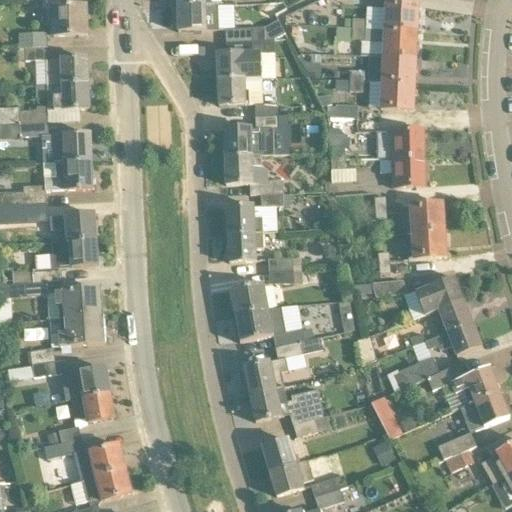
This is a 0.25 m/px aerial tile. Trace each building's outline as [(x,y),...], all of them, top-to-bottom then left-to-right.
[(176,0),(177,9),(217,8),(222,8),(222,0),(176,0)] [(69,10),(68,2),(54,2),(48,3),(43,3),(44,28),(49,28),(49,40),(86,39),(86,10),(69,10)] [(385,35),(417,36),(418,7),(386,6),(385,35)] [(217,8),(177,9),(177,35),(218,34),(217,8)] [(352,32),(366,33),(366,23),(352,22),(352,32)] [(227,44),(253,44),(265,44),(264,32),(226,33),(227,44)] [(365,43),(366,33),(352,32),(352,43),(365,43)] [(416,62),(417,36),(385,35),(384,61),(416,62)] [(25,52),(47,51),(46,36),(19,37),(19,52),(25,52)] [(274,43),(265,44),(253,44),(253,55),(218,56),(218,81),(245,81),(261,81),(261,56),(275,55),(274,43)] [(42,64),(46,64),(47,64),(47,61),(47,51),(25,52),(25,60),(25,64),(25,65),(35,64),(42,64)] [(57,63),(47,64),(46,64),(47,90),(89,88),(88,61),(57,63)] [(415,89),(416,62),(384,61),(382,87),(415,89)] [(349,84),(363,85),(364,75),(350,74),(349,84)] [(245,94),(245,84),(245,81),(218,81),(219,109),(248,108),(248,94),(245,94)] [(363,95),(363,85),(349,84),(349,95),(363,95)] [(414,115),(415,89),(382,87),(381,113),(414,115)] [(19,129),(48,128),(48,115),(62,114),(62,115),(90,114),(89,88),(47,90),(47,113),(20,114),(19,111),(0,111),(0,128),(19,128),(19,129)] [(255,121),(277,120),(277,107),(254,108),(255,121)] [(357,122),(358,109),(325,107),(327,120),(357,122)] [(260,132),(278,131),(277,122),(277,120),(255,121),(256,132),(260,132)] [(56,166),(92,165),(90,136),(48,138),(48,128),(19,129),(20,141),(43,140),(43,152),(55,151),(56,166)] [(274,159),(273,143),(252,143),(252,133),(224,133),(225,161),(261,160),(274,159)] [(390,163),(424,162),(423,133),(389,134),(390,163)] [(331,163),(345,163),(345,152),(331,153),(331,163)] [(261,198),(283,197),(283,184),(268,185),(267,172),(261,172),(261,160),(225,161),(226,189),(249,188),(250,198),(261,198)] [(424,162),(390,163),(390,191),(425,190),(424,162)] [(345,163),(331,163),(331,173),(345,173),(345,163)] [(0,208),(47,206),(46,196),(93,194),(92,165),(56,166),(56,181),(45,181),(45,189),(23,190),(23,195),(0,195),(0,208)] [(283,197),(261,198),(261,209),(227,210),(229,239),(262,237),(277,237),(276,209),(283,209),(283,197)] [(374,201),(374,211),(385,211),(385,200),(374,201)] [(47,206),(0,208),(0,228),(36,227),(36,225),(47,225),(47,206)] [(411,236),(445,234),(443,207),(405,210),(405,224),(410,224),(411,236)] [(376,222),(387,222),(385,211),(374,211),(376,222)] [(67,244),(70,244),(96,243),(94,216),(49,219),(51,235),(67,233),(67,244)] [(445,234),(411,236),(411,248),(407,249),(408,263),(447,260),(445,234)] [(262,237),(229,239),(230,267),(255,266),(256,254),(264,254),(262,237)] [(48,285),(61,284),(60,272),(98,269),(96,243),(70,244),(70,245),(51,247),(53,272),(32,273),(33,286),(48,285)] [(377,256),(378,267),(389,266),(388,255),(377,256)] [(340,271),(339,258),(331,260),(332,272),(340,271)] [(269,276),(293,275),(293,262),(268,263),(269,276)] [(379,277),(390,276),(389,266),(378,267),(379,277)] [(293,275),(269,276),(269,288),(294,287),(293,275)] [(453,281),(415,296),(425,319),(438,314),(463,305),(453,281)] [(403,284),(371,287),(374,296),(376,301),(408,298),(403,284)] [(49,299),(48,285),(33,286),(0,289),(0,302),(12,302),(49,299)] [(235,319),(269,313),(265,288),(231,293),(235,319)] [(50,324),(103,320),(100,293),(56,295),(57,308),(58,308),(59,323),(50,323),(50,324)] [(344,336),(354,334),(349,305),(338,307),(344,336)] [(438,314),(447,337),(472,327),(463,305),(438,314)] [(280,350),(305,345),(303,333),(303,332),(286,336),(281,311),(269,314),(269,313),(235,319),(240,346),(278,339),(280,350)] [(103,320),(50,324),(52,338),(59,337),(60,349),(105,346),(103,320)] [(426,345),(426,346),(428,354),(437,350),(439,355),(452,350),(457,361),(481,352),(472,327),(447,337),(426,345)] [(50,330),(27,331),(28,343),(51,342),(50,330)] [(305,345),(314,343),(311,331),(303,333),(305,345)] [(409,342),(412,349),(413,350),(425,345),(422,337),(409,342)] [(362,369),(377,363),(370,340),(357,344),(362,369)] [(250,399),(284,392),(281,377),(288,375),(285,362),(323,354),(320,341),(314,343),(305,345),(280,350),(275,351),(277,363),(244,371),(250,399)] [(412,349),(410,343),(404,345),(406,352),(412,350),(412,349)] [(55,365),(53,352),(30,355),(32,369),(55,365)] [(403,393),(427,382),(439,376),(432,360),(396,377),(403,393)] [(55,365),(32,369),(34,381),(69,376),(67,363),(55,365)] [(465,380),(460,368),(460,367),(439,376),(427,382),(432,395),(451,387),(454,396),(463,393),(470,409),(500,396),(490,371),(465,380)] [(73,404),(111,397),(106,371),(81,376),(81,381),(70,383),(73,404)] [(289,418),(293,428),(324,420),(318,394),(291,400),(292,405),(287,405),(284,392),(250,399),(256,426),(289,418)] [(470,409),(459,413),(469,437),(470,436),(476,434),(509,421),(500,396),(470,409)] [(111,397),(73,404),(76,426),(88,423),(89,428),(115,423),(111,397)] [(390,443),(403,437),(384,400),(371,407),(390,443)] [(324,420),(293,428),(296,441),(330,432),(328,422),(327,420),(324,420)] [(61,446),(81,442),(79,430),(59,435),(59,436),(61,446)] [(0,446),(9,446),(9,432),(0,432),(0,446)] [(60,446),(58,436),(47,438),(49,448),(60,446)] [(468,454),(476,450),(470,436),(469,437),(438,450),(443,464),(446,463),(468,454)] [(47,462),(72,456),(84,453),(81,442),(61,446),(44,450),(47,462)] [(270,475),(308,466),(308,464),(297,468),(289,442),(262,450),(270,475)] [(119,445),(84,453),(72,456),(80,484),(83,484),(83,485),(127,474),(119,445)] [(505,483),(511,479),(511,447),(502,453),(498,447),(488,453),(492,461),(481,467),(493,489),(504,482),(505,483)] [(383,471),(394,466),(385,448),(374,453),(383,471)] [(473,466),(468,454),(446,463),(451,476),(473,466)] [(308,466),(270,475),(277,499),(304,491),(302,487),(313,484),(308,466)] [(83,485),(71,488),(76,508),(99,502),(100,504),(102,504),(102,505),(133,497),(127,474),(83,485)] [(315,501),(340,494),(348,491),(344,479),(311,489),(315,501)] [(324,511),(344,506),(340,494),(315,501),(318,511),(324,511)]
